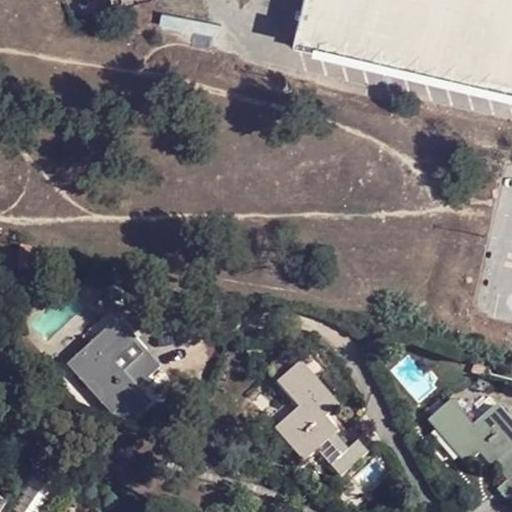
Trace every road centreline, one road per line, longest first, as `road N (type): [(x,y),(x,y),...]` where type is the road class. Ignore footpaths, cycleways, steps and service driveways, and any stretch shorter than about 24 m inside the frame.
road 1 (track): [(477,202),(439,193),(372,137),(305,105),(0,45)]
road 2 (track): [(506,203),(451,203),(426,212),(0,219)]
road 3 (track): [(426,212),(391,258),(356,282),(309,289),(233,274),(144,240),(72,201),(0,136)]
road 4 (residential): [(155,350),(262,322),(318,326),(339,338),(432,511)]
